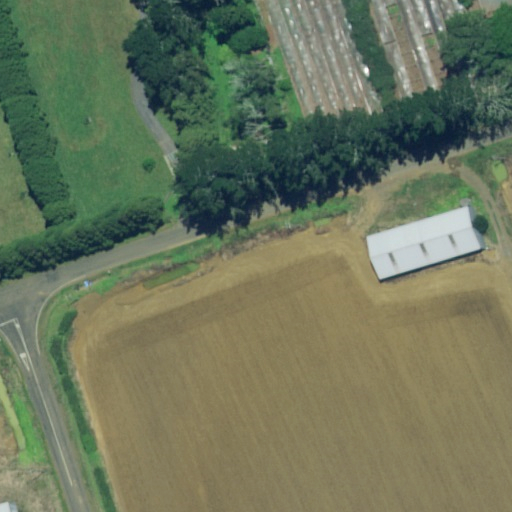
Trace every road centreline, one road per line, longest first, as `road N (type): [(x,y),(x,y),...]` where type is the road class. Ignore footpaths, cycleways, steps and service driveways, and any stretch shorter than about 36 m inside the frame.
road 1 (unclassified): [(511,130),(7,294)]
road 2 (unclassified): [(7,294),(78,511)]
